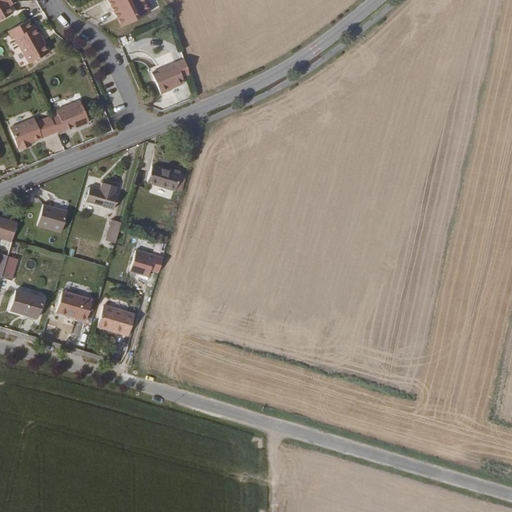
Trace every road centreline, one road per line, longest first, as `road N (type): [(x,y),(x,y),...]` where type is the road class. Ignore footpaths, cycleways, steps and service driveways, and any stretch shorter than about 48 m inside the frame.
road 1 (unclassified): [(0,346),(511,495)]
road 2 (unclassified): [(144,132),(276,72),(375,0)]
road 3 (residential): [(144,132),(110,50),(53,0)]
road 4 (residential): [(0,191),(144,132)]
